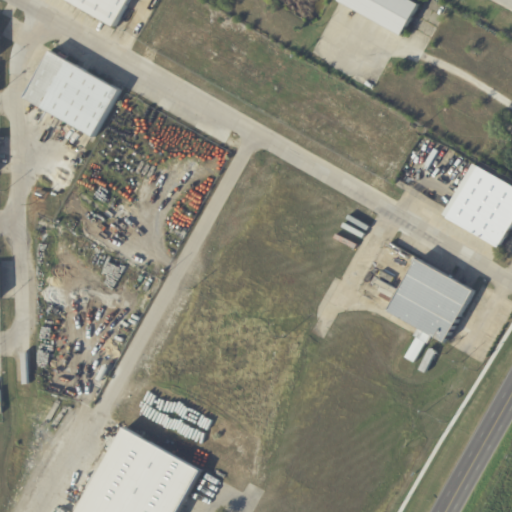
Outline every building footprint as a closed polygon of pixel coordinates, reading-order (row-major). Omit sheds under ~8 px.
[(131,0),(116,28),(67,0),(131,0)] [(412,0),(421,5),(422,6),(405,38),(342,3),(343,0),(412,0)] [(123,91),(97,138),(27,98),(53,51),(123,91)] [(476,165),(511,185),(511,233),(502,250),(445,217),(476,165)] [(358,245),(356,250),(336,239),(338,235),(358,245)] [(472,289),(477,291),(448,343),(434,335),(429,343),(415,335),(420,328),(391,312),(420,259),(472,289)] [(436,356),(427,373),(421,370),(431,349),(434,350),(434,349),(436,350),(435,350),(438,351),(436,356)] [(203,470),(204,470),(180,511),(78,511),(126,427),(203,470)]
